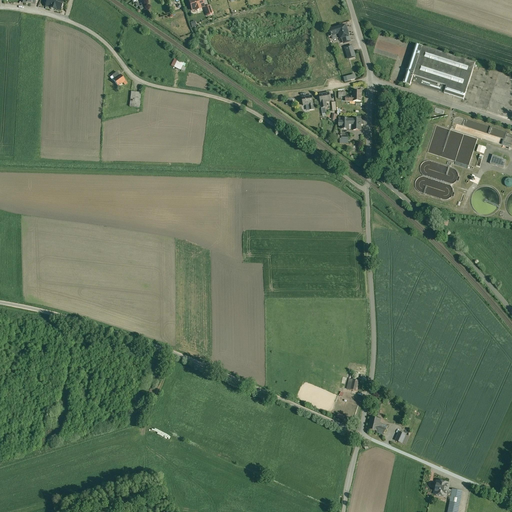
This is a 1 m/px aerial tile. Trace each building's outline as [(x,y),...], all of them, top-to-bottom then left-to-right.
[(45,0),(45,3),(45,4),(46,4),(46,6),(50,7),(50,8),(56,10),(56,9),(60,10),(61,9),(63,8),(64,5),(63,4),(62,4),(63,1),(59,0),(45,0)] [(201,0),(193,0),(189,1),(191,8),(192,11),(196,10),(197,11),(200,10),(200,8),(203,7),(204,7),(201,0)] [(210,6),(204,8),(206,16),(212,15),(210,6)] [(343,26),(339,28),(330,30),(330,31),(331,37),(332,36),(333,39),(337,38),(336,35),(339,34),(341,39),(342,39),(344,43),(350,41),(349,36),(347,33),(348,33),(346,28),(344,29),(343,26)] [(416,45),(408,70),(406,71),(407,73),(404,81),(403,84),(410,86),(411,84),(413,76),(423,47),(417,45),(416,45)] [(352,46),(345,48),(349,59),(355,57),(352,46)] [(475,64),(423,47),(413,76),(442,85),(440,92),(464,100),(475,64)] [(171,66),(184,72),(186,68),(182,66),(184,63),(175,58),(171,66)] [(115,79),(113,80),(118,86),(125,81),(120,75),(119,76),(115,79)] [(442,85),(413,76),(411,83),(440,92),(442,85)] [(362,91),(354,91),(354,97),(353,101),(362,102),(362,91)] [(129,107),(139,108),(141,93),(131,92),(129,107)] [(329,93),(319,95),(321,103),(326,102),(331,101),(329,93)] [(312,96),(302,98),(303,105),(309,104),(313,104),(314,103),(312,96)] [(355,120),(349,120),(349,119),(342,119),(342,121),(339,121),(339,127),(341,127),(341,129),(349,129),(353,129),(353,130),(361,130),(361,120),(355,120)] [(486,148),(479,146),(477,152),(484,154),(486,148)] [(501,158),(495,156),(495,157),(493,156),(490,164),(504,168),(506,161),(501,159),(501,158)] [(359,381),(349,379),(347,389),(357,391),(359,381)] [(380,420),(371,418),(368,429),(377,431),(378,431),(379,426),(380,420)] [(386,429),(379,426),(378,431),(377,431),(377,432),(390,438),(393,430),(387,428),(386,429)] [(406,435),(399,432),(396,441),(402,443),(406,435)] [(449,483),(437,481),(436,488),(435,488),(434,494),(451,498),(452,490),(448,489),(449,487),(448,486),(449,483)] [(462,491),(453,489),(451,498),(450,503),(447,511),(458,511),(460,505),(459,505),(462,491)]
